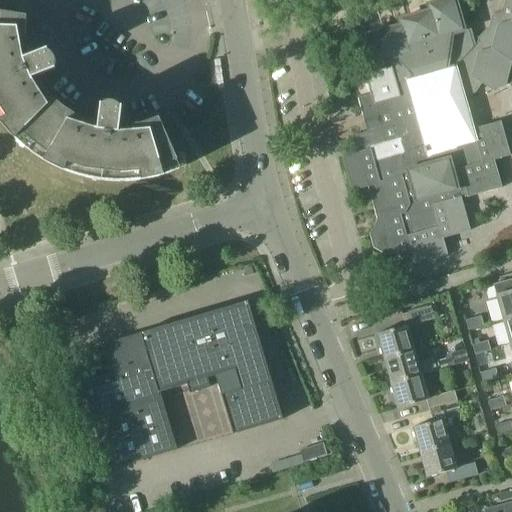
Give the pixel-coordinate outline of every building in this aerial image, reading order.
[(345,157),(343,158),(353,192),(368,187),(378,221),(370,235),(374,248),(387,256),(388,256),(410,250),(414,265),(448,255),(444,239),(471,231),(462,198),(468,196),(468,197),(502,188),(495,160),(511,156),(501,122),(474,129),(473,126),(465,97),(475,94),(482,84),(492,90),(505,86),(511,63),(511,62),(511,0),(506,0),(501,14),(492,16),(488,31),(486,30),(478,39),(479,42),(475,45),(465,35),(455,0),(447,0),(429,5),(431,12),(400,20),(402,26),(371,35),(378,62),(389,59),(391,67),(366,75),(372,95),(358,98),(362,111),(364,117),(364,118),(366,117),(370,132),(364,134),(358,135),(356,136),(358,145),(360,153),(345,157)] [(27,149),(29,151),(63,106),(54,98),(49,93),(48,94),(44,97),(33,79),(38,76),(56,69),(55,68),(56,64),(56,59),(54,56),(52,52),(48,50),(48,49),(30,56),(24,58),(20,36),(26,36),(26,28),(27,16),(0,11),(0,120),(2,124),(12,135),(16,139),(27,149)] [(63,106),(29,151),(32,152),(44,161),(48,163),(62,170),(67,172),(81,176),(86,178),(100,180),(105,181),(120,182),(125,182),(140,181),(145,180),(160,176),(165,175),(182,169),(160,118),(148,122),(141,124),(142,130),(120,132),(120,126),(123,106),(121,106),(118,103),(114,102),(110,101),(106,102),(103,104),(101,104),(99,123),(98,129),(77,122),(79,118),(79,117),(73,113),(63,106)] [(511,279),(493,285),(503,320),(511,317),(511,279)] [(210,386),(207,377),(235,369),(237,377),(237,378),(240,388),(221,394),(233,434),(283,419),(247,301),(102,345),(111,373),(82,382),(108,470),(177,449),(159,391),(187,383),(190,393),(210,386)] [(377,334),(385,360),(415,352),(408,327),(435,319),(431,307),(403,315),(406,326),(377,334)] [(483,326),(483,325),(481,317),(466,321),(469,330),(483,326)] [(511,317),(503,320),(511,345),(511,344),(511,317)] [(491,351),(488,341),(473,346),(476,355),(491,351)] [(418,363),(415,352),(385,360),(391,384),(421,375),(448,367),(446,359),(435,362),(434,358),(418,363)] [(498,379),(496,369),(481,373),(484,383),(498,379)] [(428,399),(421,375),(391,384),(398,408),(427,400),(430,412),(459,404),(455,391),(428,399)] [(507,407),(504,398),(489,402),(492,411),(507,407)] [(462,416),(459,404),(430,412),(433,422),(414,428),(421,453),(450,444),(444,421),(462,416)] [(511,432),(511,425),(511,422),(496,427),(499,436),(511,432)] [(323,443),(300,450),(304,462),(327,455),(323,443)] [(457,468),(450,444),(421,453),(428,478),(448,472),(451,483),(479,475),(475,463),(457,468)] [(511,458),(511,447),(503,450),(506,460),(511,458)] [(511,511),(511,501),(484,510),(484,511),(511,511)]
